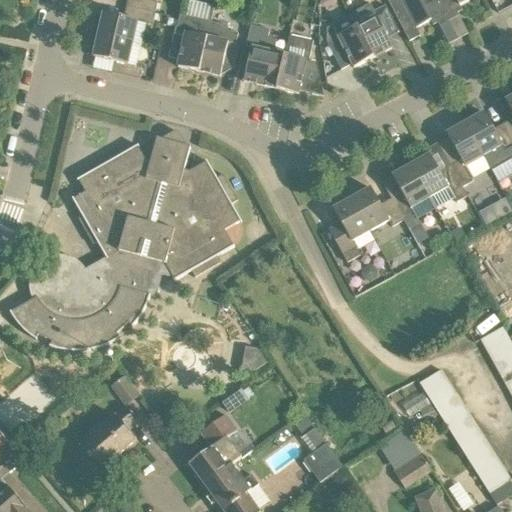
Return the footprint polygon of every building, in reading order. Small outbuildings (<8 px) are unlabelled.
[(127,0),(126,8),(155,15),(158,3),(144,0),(127,0)] [(417,30),(445,15),(437,0),(408,0),(404,2),(403,0),(386,0),(410,44),(421,38),(417,30)] [(437,0),(445,15),(475,0),(474,0),(437,0)] [(178,68),(200,73),(211,23),(215,6),(191,1),(187,18),(180,16),(178,29),(176,28),(174,36),(169,58),(180,61),(178,68)] [(358,28),(374,59),(393,49),(388,39),(400,33),(386,6),(374,12),(376,18),(358,28)] [(105,15),(100,36),(134,45),(139,24),(152,27),(155,15),(126,8),(123,19),(105,15)] [(327,29),(327,43),(341,71),(352,65),(354,69),(374,59),(358,28),(352,16),(327,29)] [(234,69),(239,46),(236,45),(239,35),(228,32),(229,27),(211,23),(200,73),(221,78),(223,67),(234,69)] [(246,48),(252,49),(247,72),(258,75),(256,85),(278,90),(286,55),(274,52),(277,41),(268,38),(270,31),(251,26),(246,48)] [(134,45),(100,36),(95,59),(114,63),(112,74),(140,81),(143,69),(129,65),(134,45)] [(286,55),(278,90),(299,95),(299,92),(324,97),(317,64),(310,63),(315,42),(290,36),(286,55)] [(511,138),(505,126),(494,132),(484,114),(465,125),(484,159),(490,171),(511,159),(511,138)] [(465,169),(484,159),(465,125),(447,135),(461,161),(450,167),(467,196),(478,191),(465,169)] [(31,296),(32,298),(33,300),(11,312),(10,312),(13,317),(18,324),(23,330),(30,336),(37,340),(37,339),(39,335),(53,342),(50,346),(50,347),(58,349),(66,351),(74,352),(83,351),(91,350),(99,349),(107,346),(114,342),(121,337),(121,336),(120,337),(117,333),(129,323),(132,327),(131,327),(132,328),(138,321),(142,314),(146,307),(149,299),(150,296),(155,298),(161,275),(169,277),(171,275),(174,280),(173,280),(174,281),(191,271),(195,277),(220,262),(217,257),(235,248),(234,247),(233,247),(225,231),(240,222),(241,223),(242,223),(232,205),(238,202),(223,175),(217,179),(207,162),(206,162),(206,163),(190,172),(185,171),(191,148),(186,147),(178,133),(176,132),(162,140),(157,139),(151,161),(146,160),(138,148),(139,147),(138,146),(121,156),(119,152),(93,167),(95,171),(78,181),(78,182),(80,181),(85,193),(74,200),(74,199),(73,200),(82,217),(78,220),(93,245),(97,242),(105,256),(85,268),(84,266),(82,264),(80,262),(78,260),(76,259),(74,257),(71,256),(69,255),(66,255),(63,254),(61,254),(58,254),(53,255),(50,255),(48,256),(45,257),(43,259),(41,260),(39,262),(37,264),(35,266),(34,268),(32,270),(31,272),(30,275),(30,277),(29,280),(29,283),(29,285),(29,288),(29,291),(30,293),(31,296)] [(455,200),(457,204),(468,198),(467,196),(450,167),(440,173),(430,156),(411,167),(435,211),(455,200)] [(402,195),(390,201),(402,223),(404,222),(414,239),(426,233),(419,221),(435,211),(411,167),(393,178),(402,195)] [(353,200),(371,234),(390,223),(392,229),(402,223),(390,201),(380,207),(371,190),(353,200)] [(329,232),(331,235),(348,265),(361,258),(353,244),(371,234),(353,200),(333,211),(341,225),(329,232)] [(490,208),(479,214),(486,227),(497,221),(490,208)] [(459,229),(449,234),(456,245),(466,240),(459,229)] [(484,339),(490,351),(511,340),(506,328),(484,339)] [(511,355),(511,340),(490,351),(496,363),(511,355)] [(257,350),(245,348),(241,371),(253,373),(267,364),(257,350)] [(511,355),(496,363),(502,375),(511,370),(511,355)] [(511,385),(511,370),(502,375),(507,387),(511,385)] [(422,385),(429,396),(450,383),(443,372),(422,385)] [(126,408),(139,398),(140,398),(125,377),(111,388),(126,408)] [(417,383),(395,394),(405,415),(428,405),(417,383)] [(457,394),(450,383),(429,396),(434,404),(435,407),(457,394)] [(242,390),(222,405),(230,416),(250,401),(244,393),(242,390)] [(441,416),(443,417),(463,405),(457,394),(435,407),(441,416)] [(428,423),(441,416),(435,407),(434,404),(420,412),(428,423)] [(470,416),(463,405),(443,417),(449,428),(470,416)] [(73,452),(95,477),(137,441),(129,431),(139,423),(126,408),(73,452)] [(212,449),(204,454),(189,465),(197,476),(195,477),(202,487),(234,464),(242,459),(233,447),(243,440),(225,416),(201,434),(212,449)] [(449,428),(456,439),(477,427),(470,416),(449,428)] [(296,425),(305,437),(315,430),(307,418),(296,425)] [(483,438),(477,427),(456,439),(463,450),(483,438)] [(392,470),(418,454),(405,431),(378,447),(392,470)] [(15,450),(0,433),(0,511),(41,511),(9,474),(20,465),(11,454),(15,450)] [(490,449),(483,438),(463,450),(469,461),(490,449)] [(329,449),(326,445),(304,462),(320,484),(343,468),(329,449)] [(497,460),(490,449),(469,461),(476,472),(497,460)] [(394,472),(405,491),(432,473),(421,456),(414,460),(394,472)] [(504,471),(497,460),(476,472),(483,483),(504,471)] [(253,475),(245,480),(234,464),(202,487),(209,496),(206,498),(211,506),(214,503),(220,511),(259,511),(259,510),(247,494),(258,486),(260,485),(253,475)] [(483,483),(490,494),(510,482),(504,471),(483,483)] [(353,485),(340,474),(330,487),(342,497),(353,485)] [(511,498),(511,484),(510,482),(490,494),(497,507),(511,498)] [(445,511),(437,491),(414,500),(419,511),(445,511)]
